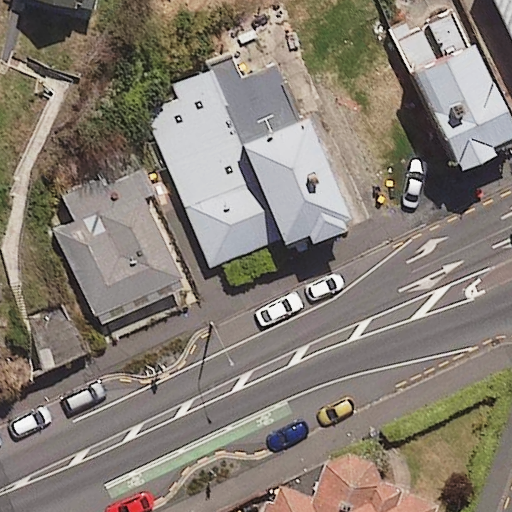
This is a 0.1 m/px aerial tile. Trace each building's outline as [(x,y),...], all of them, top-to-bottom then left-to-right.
[(91,0),(38,0),(89,10),(91,0)] [(511,0),(484,0),(511,45),(511,0)] [(465,50),(451,19),(401,41),(462,174),(500,157),(495,148),(511,140),(511,120),(477,45),(465,50)] [(443,146),(394,37),(337,63),(351,95),(318,110),(353,187),(358,184),(370,190),(385,183),(391,169),(443,146)] [(251,75),(245,59),(142,98),(207,266),(302,230),(306,240),(345,226),(303,117),(295,120),(275,65),(251,75)] [(181,284),(132,171),(92,188),(97,201),(54,220),(106,340),(178,309),(169,290),(181,284)] [(90,351),(67,303),(26,323),(48,370),(90,351)] [(376,469),(328,451),(310,499),(275,486),(264,511),(434,511),(437,507),(371,482),(376,469)]
